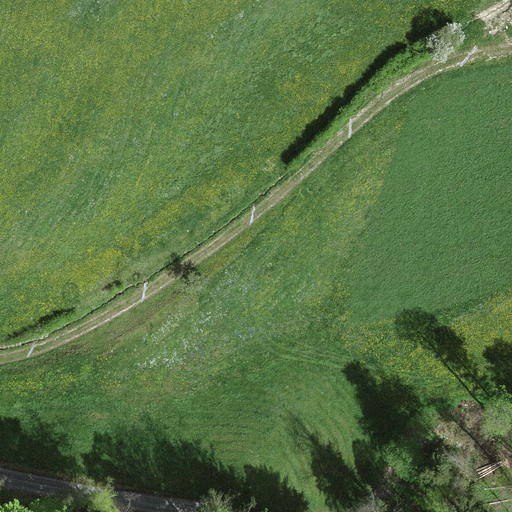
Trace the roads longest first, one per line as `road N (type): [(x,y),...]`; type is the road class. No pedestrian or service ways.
road 1 (track): [(0,357),(87,326),(173,274),(397,88),(463,56),(511,48)]
road 2 (unclassified): [(205,511),(0,475)]
